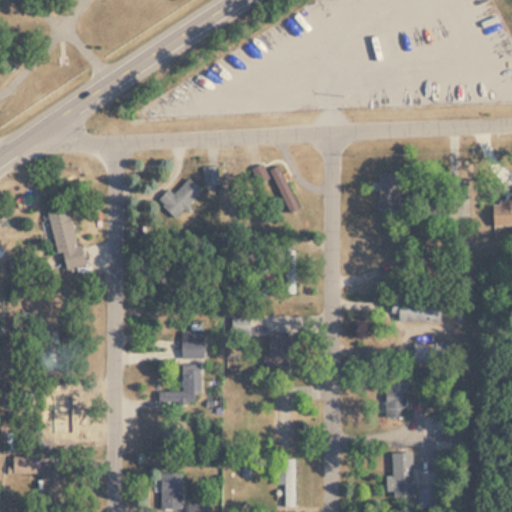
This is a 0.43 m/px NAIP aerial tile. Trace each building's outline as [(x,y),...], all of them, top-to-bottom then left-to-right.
[(298,207),(276,166),(256,177),(266,195),(276,190),(288,213),(298,207)] [(377,172),(377,216),(401,216),(401,172),(377,172)] [(156,199),(175,218),(203,190),(189,176),(172,194),(167,188),(156,199)] [(55,269),(80,265),(69,204),(45,209),(55,269)] [(297,292),(297,248),(285,248),(285,292),(297,292)] [(392,320),(437,320),(437,301),(392,301),(392,320)] [(179,358),(203,358),(203,330),(179,330),(179,358)] [(58,367),(56,332),(40,332),(42,368),(58,367)] [(267,360),(285,360),(285,332),(267,332),(267,360)] [(412,360),(430,360),(430,345),(412,345),(412,360)] [(180,392),(170,392),(170,406),(197,406),(197,370),(180,370),(180,392)] [(382,418),(405,418),(405,382),(382,382),(382,418)] [(295,397),(280,398),(280,443),(296,443),(295,397)] [(410,453),(389,453),(390,477),(384,477),(385,499),(412,498),(410,453)] [(34,456),(7,456),(7,474),(34,474),(34,456)] [(294,505),(294,458),(281,458),(281,465),(274,465),(274,505),(294,505)] [(43,470),(44,487),(59,487),(58,469),(43,470)] [(159,511),(181,511),(181,473),(159,473),(159,511)]
